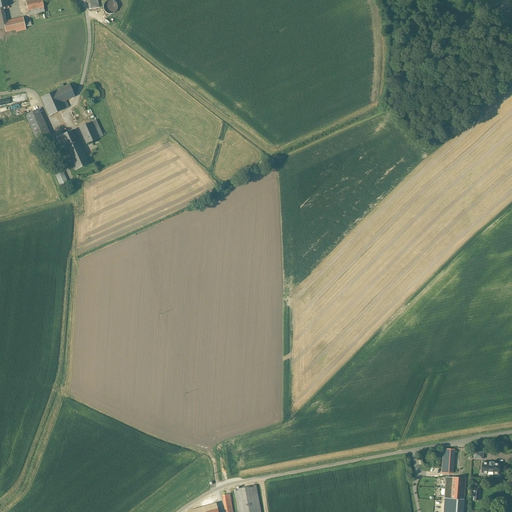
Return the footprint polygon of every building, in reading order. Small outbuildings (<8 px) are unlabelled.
[(32,0),(26,2),(28,10),(44,7),(41,0),(32,0)] [(87,0),(90,9),(99,8),(97,0),(87,0)] [(114,13),(116,11),(117,9),(117,7),(116,4),(115,2),(113,1),(111,0),(109,0),(107,1),(105,2),(104,4),(103,6),(103,9),(104,12),(106,13),(109,14),(111,14),(114,13)] [(45,12),(44,7),(28,10),(29,16),(45,12)] [(6,21),(4,22),(5,28),(6,32),(15,30),(25,27),(23,17),(6,21)] [(57,90),(41,97),(49,116),(68,107),(65,100),(75,96),(69,85),(57,90)] [(88,97),(89,99),(91,100),(93,101),(95,101),(98,100),(99,98),(100,96),(100,93),(98,91),(97,90),(94,89),(92,89),(90,90),(88,92),(88,94),(88,97)] [(25,93),(0,98),(0,107),(27,102),(25,93)] [(50,134),(38,109),(25,115),(27,119),(37,140),(50,134)] [(95,120),(79,127),(86,143),(98,138),(103,136),(95,120)] [(74,130),(60,136),(75,170),(89,164),(74,130)] [(57,175),(61,185),(68,183),(63,172),(57,175)] [(454,449),(444,448),(442,472),(452,473),(454,449)] [(429,452),(428,452),(427,452),(426,452),(425,453),(424,453),(423,454),(422,455),(422,456),(422,457),(422,458),(422,459),(422,460),(423,461),(423,462),(424,462),(425,463),(426,463),(427,463),(428,463),(429,463),(430,463),(431,462),(432,461),(433,460),(433,459),(433,458),(433,457),(433,456),(432,455),(432,454),(431,453),(430,453),(429,452)] [(494,462),(490,462),(490,463),(482,462),(482,463),(481,473),(488,473),(488,475),(493,475),(493,474),(498,474),(499,474),(498,474),(499,464),(499,463),(494,463),(494,462)] [(465,478),(446,477),(443,511),(463,511),(464,499),(463,499),(465,478)] [(260,511),(256,485),(235,490),(238,511),(260,511)] [(232,511),(229,494),(223,495),(225,511),(232,511)] [(218,511),(216,503),(189,511),(188,511),(218,511)]
